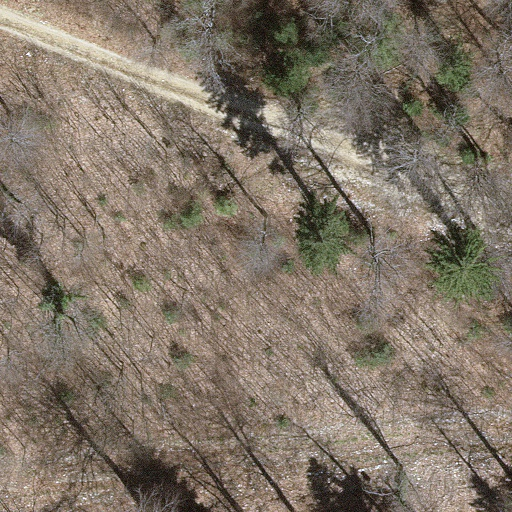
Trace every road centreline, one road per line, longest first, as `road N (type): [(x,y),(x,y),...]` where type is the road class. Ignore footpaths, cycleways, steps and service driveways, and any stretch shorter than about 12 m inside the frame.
road 1 (track): [(0,16),(511,207)]
road 2 (track): [(0,469),(511,439)]
